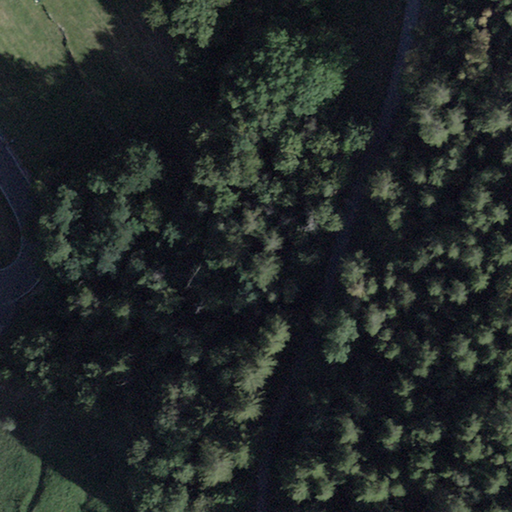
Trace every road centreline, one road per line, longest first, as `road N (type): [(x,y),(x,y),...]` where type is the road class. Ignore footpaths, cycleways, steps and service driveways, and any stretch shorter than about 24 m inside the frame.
road 1 (residential): [(268,511),(272,450),(379,150),(414,0)]
road 2 (tertiary): [(17,296),(39,282),(44,260),(37,226),(0,156)]
